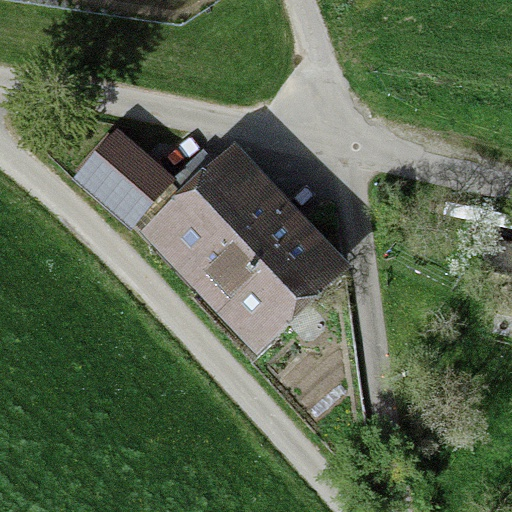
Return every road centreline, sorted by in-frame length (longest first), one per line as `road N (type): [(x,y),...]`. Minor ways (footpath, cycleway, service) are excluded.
road 1 (unclassified): [(0,78),(227,117),(511,180)]
road 2 (unclassified): [(356,511),(147,283),(0,147)]
road 3 (track): [(347,142),(297,0)]
